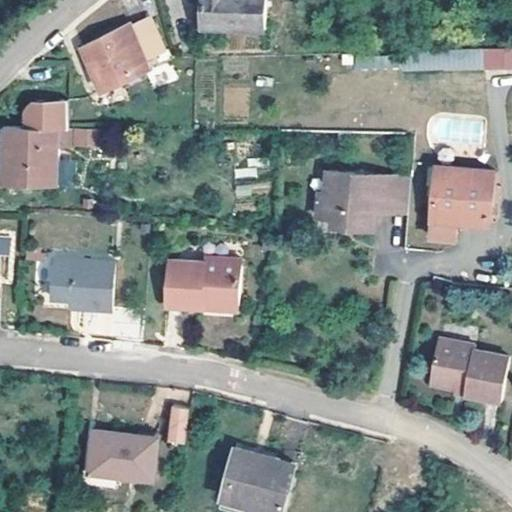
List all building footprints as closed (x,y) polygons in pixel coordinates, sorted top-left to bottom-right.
[(203,0),(204,26),(265,26),(265,0),(203,0)] [(159,51),(146,19),(127,27),(125,24),(78,45),(97,89),(116,81),(113,74),(142,61),(141,59),(159,51)] [(511,46),(499,47),(499,66),(511,66),(511,46)] [(498,47),(479,47),(480,67),(499,66),(499,47),(498,47)] [(145,69),(142,61),(113,74),(116,81),(145,69)] [(72,127),(70,128),(67,128),(67,100),(35,99),(25,108),(25,127),(3,127),(3,145),(8,146),(7,160),(3,160),(2,182),(58,181),(59,146),(72,145),(72,127)] [(95,128),(77,128),(76,143),(95,144),(95,128)] [(491,168),(433,165),(428,238),(452,238),(454,221),(488,222),(491,168)] [(407,176),(324,168),(322,191),(317,191),(315,213),(348,216),(348,223),(370,225),(372,208),(404,210),(407,176)] [(275,234),(262,233),(261,247),(275,248),(275,234)] [(114,257),(54,255),(51,297),(76,298),(77,306),(112,307),(114,257)] [(242,258),(204,256),(204,261),(167,259),(164,304),(204,306),(204,299),(239,299),(242,258)] [(239,299),(204,299),(204,306),(238,308),(239,299)] [(473,338),(436,333),(429,379),(453,382),(462,384),(462,388),(500,395),(505,371),(509,351),(473,345),(473,338)] [(190,403),(170,401),(166,436),(186,437),(190,403)] [(156,435),(94,428),(86,484),(117,488),(119,472),(151,475),(156,435)] [(253,448),(235,444),(222,494),(281,508),(294,458),(263,450),(261,455),(252,451),(253,448)]
